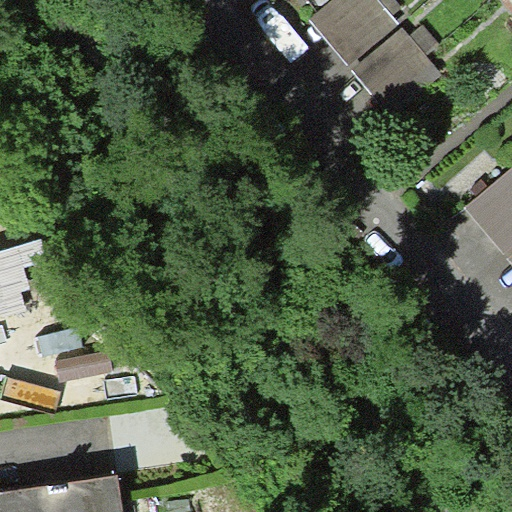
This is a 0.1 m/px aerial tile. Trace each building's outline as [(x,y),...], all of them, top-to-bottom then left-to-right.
[(335,0),(309,22),(326,43),(370,6),(364,0),(335,0)] [(389,29),(370,6),(326,43),(345,65),(389,29)] [(351,72),(369,93),(412,56),(395,35),(351,72)] [(431,79),(412,56),(369,93),(387,115),(431,79)] [(466,208),(485,230),(511,207),(511,173),(510,171),(466,208)] [(511,243),(511,207),(485,230),(502,251),(511,243)] [(0,314),(75,292),(57,235),(0,252),(0,314)] [(0,511),(118,511),(113,476),(0,492),(0,511)]
